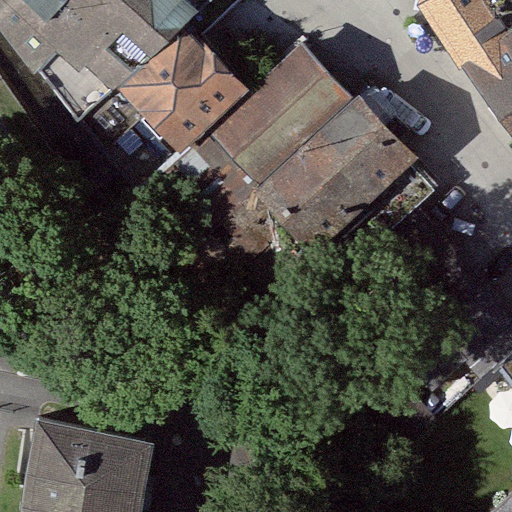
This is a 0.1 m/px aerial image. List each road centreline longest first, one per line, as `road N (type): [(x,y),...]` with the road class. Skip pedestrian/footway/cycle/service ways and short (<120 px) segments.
road 1 (residential): [(232,511),(223,465),(166,384),(117,360),(0,338)]
road 2 (residential): [(511,196),(364,27)]
